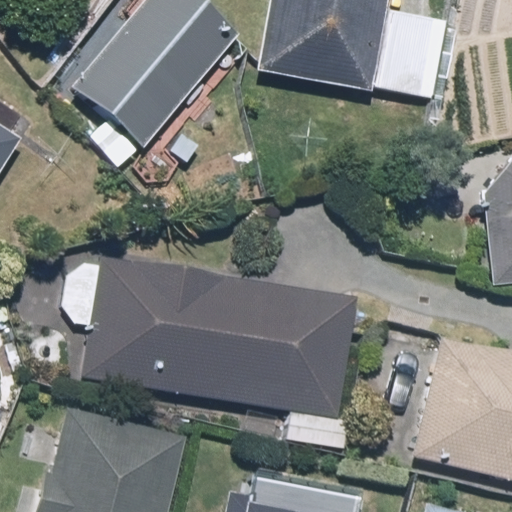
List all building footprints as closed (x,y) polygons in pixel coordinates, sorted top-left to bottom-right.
[(234,41),(184,0),(139,0),(61,96),(138,159),(234,41)] [(378,14),(379,0),(265,0),(254,80),(426,105),(438,23),(378,14)] [(511,36),(466,46),(484,138),(511,133),(511,36)] [(0,163),(11,145),(0,137),(0,163)] [(511,152),(481,199),(489,293),(511,291),(511,152)] [(277,446),(331,452),(349,298),(71,265),(64,332),(89,335),(82,393),(281,416),(277,446)] [(511,361),(445,345),(415,461),(511,486),(511,361)] [(162,511),(178,446),(59,418),(36,511),(162,511)]
